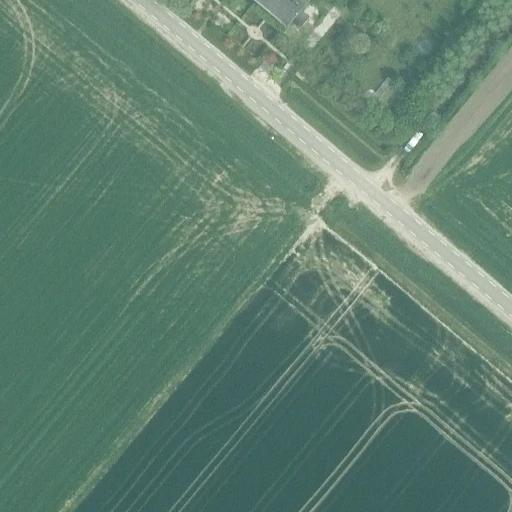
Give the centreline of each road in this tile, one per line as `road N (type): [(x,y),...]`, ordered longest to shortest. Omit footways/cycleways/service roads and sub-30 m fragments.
road 1 (tertiary): [(511,312),(137,0)]
road 2 (track): [(343,174),(60,511)]
